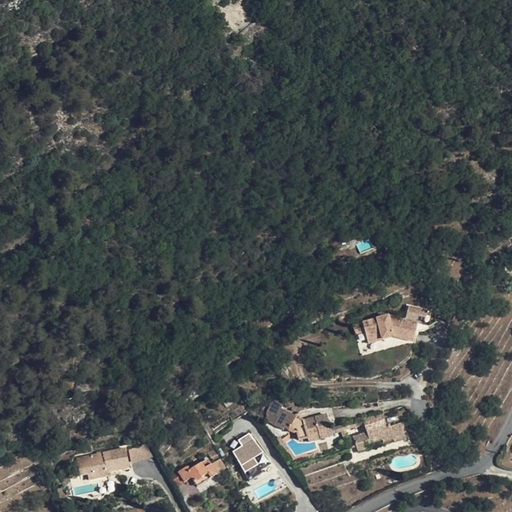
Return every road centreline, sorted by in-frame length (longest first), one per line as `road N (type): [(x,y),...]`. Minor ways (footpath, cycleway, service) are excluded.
road 1 (residential): [(511,417),(483,466),(355,511)]
road 2 (unknown): [(333,411),(418,408),(448,452),(483,466)]
